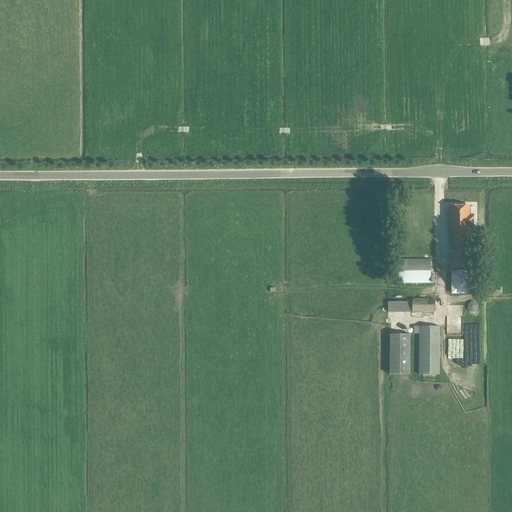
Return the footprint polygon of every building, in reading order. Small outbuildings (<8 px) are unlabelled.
[(470,227),(474,227),(473,215),(470,215),(470,206),(450,206),(450,268),(470,267),(470,227)] [(398,283),(431,283),(431,260),(398,260),(398,283)] [(452,271),(452,294),(469,294),(469,271),(452,271)] [(435,312),(435,300),(413,300),(413,302),(388,302),(388,312),(435,312)] [(468,309),(469,311),(472,312),(475,312),(477,310),(478,308),(478,305),(476,303),(474,302),(471,302),(469,304),(468,306),(468,309)] [(440,375),(440,374),(440,327),(414,326),(414,334),(419,334),(419,375),(440,375)] [(410,375),(410,335),(390,335),(390,375),(410,375)]
